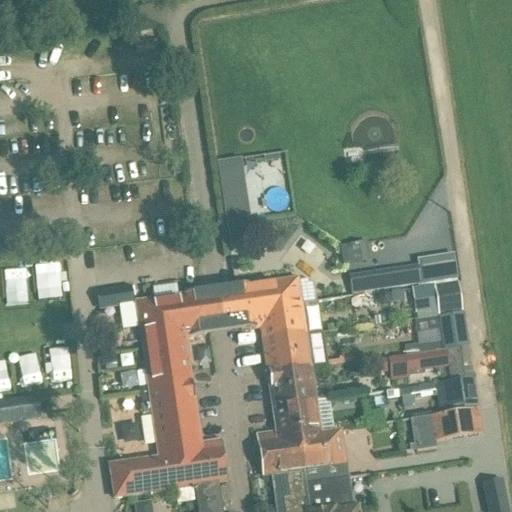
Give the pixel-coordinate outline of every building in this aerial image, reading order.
[(359,246),(344,248),(347,267),(362,265),(359,246)] [(30,254),(31,281),(50,281),(49,254),(30,254)] [(398,271),(348,279),(350,297),(400,289),(398,271)] [(112,318),(127,317),(125,278),(88,280),(89,298),(111,297),(112,318)] [(252,313),(300,306),(296,281),(217,293),(223,335),(254,330),(252,313)] [(455,285),(431,289),(436,319),(446,318),(460,316),(455,285)] [(223,335),(217,293),(203,295),(136,305),(158,460),(109,467),(113,500),(194,488),(198,511),(219,511),(216,485),(223,484),(217,443),(199,446),(184,341),(223,335)] [(381,307),(387,307),(391,302),(390,296),(386,293),(380,293),(377,297),(377,303),(381,307)] [(304,335),(300,306),(252,313),(254,330),(260,329),(262,341),(304,335)] [(426,307),(408,311),(410,322),(428,319),(426,307)] [(468,350),(464,327),(466,326),(464,316),(446,319),(446,318),(436,319),(413,323),(415,335),(442,331),(444,343),(423,347),(425,356),(444,353),(468,350)] [(309,370),(304,335),(262,341),(267,376),(309,370)] [(473,380),(468,350),(444,353),(445,354),(434,355),(436,367),(447,365),(450,383),(473,380)] [(126,365),(99,366),(99,377),(114,377),(114,381),(126,381),(126,365)] [(314,403),(309,370),(267,376),(272,409),(314,403)] [(438,420),(478,413),(473,380),(450,383),(435,386),(438,420)] [(36,400),(0,405),(0,428),(39,423),(36,400)] [(326,403),(315,405),(314,403),(272,409),(276,434),(258,436),(259,445),(299,439),(319,436),(330,434),(326,403)] [(404,421),(424,416),(421,405),(401,410),(404,421)] [(438,420),(430,421),(431,431),(434,447),(482,440),(478,413),(438,420)] [(339,433),(330,434),(319,436),(299,439),(304,471),(300,472),(302,486),(346,479),(339,433)] [(304,471),(299,439),(259,445),(264,477),(271,475),(300,471),(300,472),(304,471)] [(305,511),(302,486),(300,472),(300,471),(271,475),(276,511),(305,511)] [(356,511),(357,510),(351,510),(346,479),(302,486),(305,511),(356,511)] [(507,511),(502,483),(482,487),(486,511),(507,511)]
